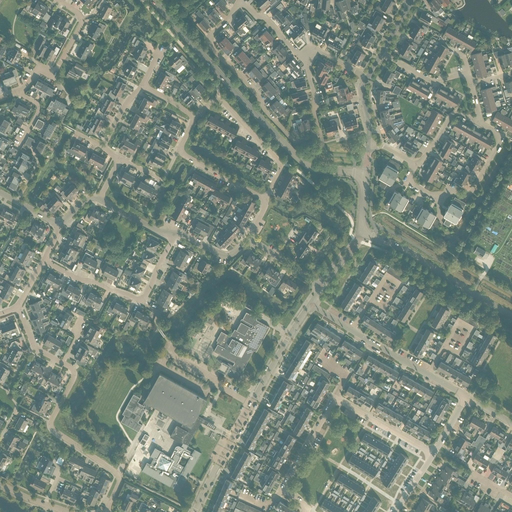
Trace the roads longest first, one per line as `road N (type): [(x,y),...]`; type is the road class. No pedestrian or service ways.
road 1 (secondary): [(363,179),(299,161),(153,0)]
road 2 (residential): [(312,138),(293,140),(210,53),(208,38),(242,0)]
road 3 (residential): [(43,260),(136,299),(171,235)]
road 4 (secondary): [(511,315),(362,232)]
road 5 (residential): [(415,165),(412,184),(430,194),(471,192),(501,138),(479,123)]
road 6 (residential): [(264,199),(282,165),(218,100),(195,118)]
road 7 (residential): [(264,199),(177,152),(195,118)]
road 8 (residential): [(18,92),(38,68),(56,69),(81,24),(57,0)]
road 9 (tertiary): [(194,511),(251,404)]
